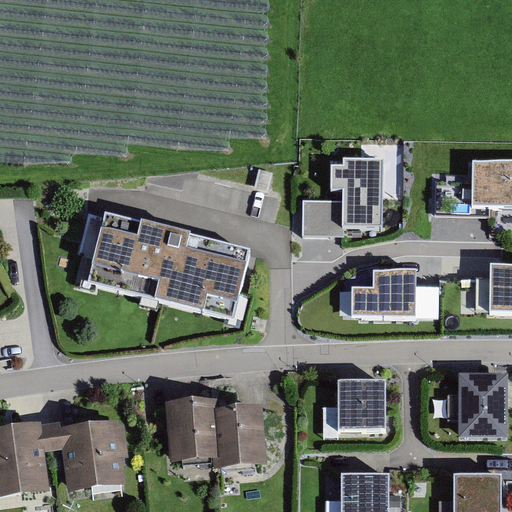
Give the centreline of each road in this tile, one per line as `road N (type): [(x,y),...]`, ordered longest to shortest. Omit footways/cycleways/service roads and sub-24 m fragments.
road 1 (residential): [(282,358),(0,387)]
road 2 (residential): [(282,358),(511,351)]
